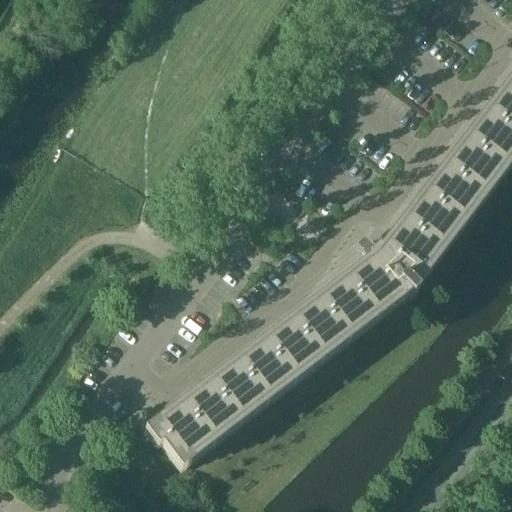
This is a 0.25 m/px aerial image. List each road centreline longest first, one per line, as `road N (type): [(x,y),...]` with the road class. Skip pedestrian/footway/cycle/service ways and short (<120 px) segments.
road 1 (residential): [(55,511),(52,487),(66,452),(401,0)]
road 2 (secondary): [(421,511),(511,393)]
